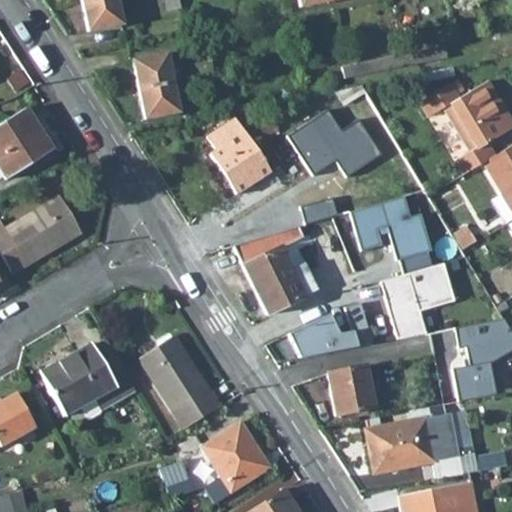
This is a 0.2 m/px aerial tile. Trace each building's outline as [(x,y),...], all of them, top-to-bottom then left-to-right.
[(121,25),(115,0),(90,0),(81,2),(87,32),(121,25)] [(179,8),(177,0),(163,0),(166,11),(179,8)] [(446,58),(443,47),(341,67),(343,78),(446,58)] [(165,53),(131,60),(137,90),(171,83),(165,53)] [(212,72),(210,61),(182,66),(184,78),(212,72)] [(481,163),(492,156),(485,144),(511,127),(511,124),(486,81),(458,98),(448,83),(418,102),(427,117),(442,108),(469,152),(454,161),(462,175),(481,163)] [(177,113),(171,83),(137,90),(143,120),(177,113)] [(378,115),(361,86),(336,91),(358,127),(378,115)] [(24,108),(0,123),(0,172),(5,180),(51,150),(24,108)] [(260,158),(234,119),(206,137),(214,150),(208,154),(234,195),(281,165),(271,151),(260,158)] [(511,213),(511,144),(492,156),(481,163),(500,194),(511,213)] [(489,201),(504,225),(506,224),(511,220),(511,213),(500,194),(489,201)] [(402,196),(348,212),(359,251),(380,245),(375,230),(385,227),(394,260),(397,260),(402,275),(430,267),(426,252),(430,251),(419,213),(408,216),(402,196)] [(0,223),(0,255),(10,273),(79,232),(59,198),(4,230),(0,223)] [(297,227),(231,246),(266,316),(304,297),(280,248),(292,242),(302,238),(297,227)] [(465,227),(451,236),(461,251),(475,243),(465,227)] [(280,248),(304,297),(316,291),(292,242),(280,248)] [(452,301),(441,264),(430,267),(402,275),(378,282),(387,312),(390,311),(391,315),(389,320),(395,341),(424,335),(417,311),(452,301)] [(287,336),(298,360),(371,346),(359,305),(344,309),(351,333),(338,336),(335,329),(330,331),(324,318),(287,336)] [(511,335),(502,320),(453,329),(457,350),(465,348),(468,367),(451,370),(457,403),(495,395),(489,364),(511,350),(511,335)] [(217,407),(172,336),(138,358),(183,428),(217,407)] [(102,411),(121,400),(117,392),(130,384),(105,340),(92,347),(90,343),(37,373),(62,417),(95,398),(102,411)] [(335,387),(328,389),(333,416),(372,408),(372,405),(367,381),(364,366),(332,372),(335,387)] [(325,373),(328,389),(335,387),(332,372),(325,373)] [(367,381),(372,405),(384,403),(380,378),(367,381)] [(117,392),(121,400),(135,392),(130,384),(117,392)] [(0,401),(0,445),(33,427),(14,393),(0,401)] [(449,413),(364,430),(372,474),(434,462),(458,457),(449,413)] [(213,503),(268,468),(238,421),(199,446),(219,477),(203,487),(213,503)] [(458,457),(434,462),(437,478),(461,474),(458,457)] [(157,470),(164,488),(187,480),(183,466),(187,465),(185,460),(157,470)] [(164,488),(168,499),(191,491),(187,480),(164,488)] [(474,511),(469,482),(399,496),(401,511),(474,511)] [(247,511),(296,511),(282,490),(247,511)] [(0,511),(10,511),(4,494),(0,495),(0,511)]
